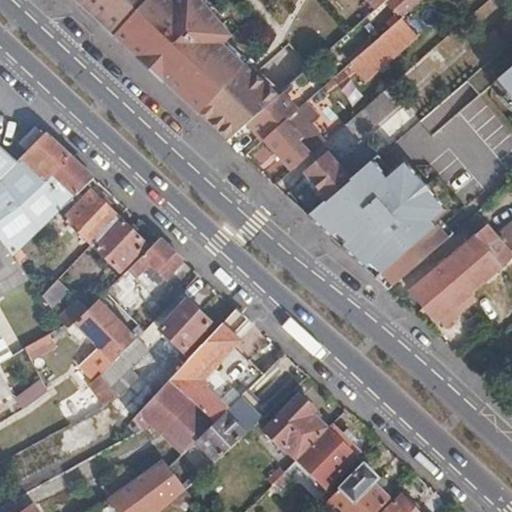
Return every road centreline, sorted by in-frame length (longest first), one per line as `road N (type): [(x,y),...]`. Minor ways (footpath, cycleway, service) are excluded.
road 1 (primary): [(0,36),(510,511)]
road 2 (primary): [(511,451),(2,0)]
